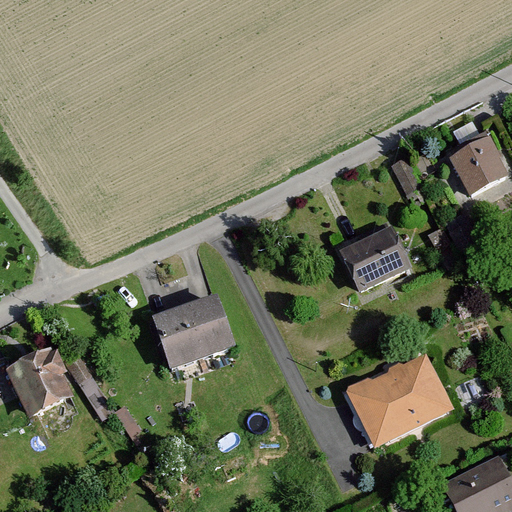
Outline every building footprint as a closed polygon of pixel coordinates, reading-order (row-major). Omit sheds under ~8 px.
[(468,203),(506,184),(483,140),(445,160),(468,203)] [(348,303),(405,277),(384,231),(327,257),(348,303)] [(159,378),(225,355),(207,306),(142,329),(159,378)] [(56,357),(9,378),(31,428),(78,407),(56,357)] [(377,455),(453,419),(423,358),(347,394),(377,455)] [(511,508),(490,462),(431,490),(441,511),(509,511),(511,511),(511,508)]
